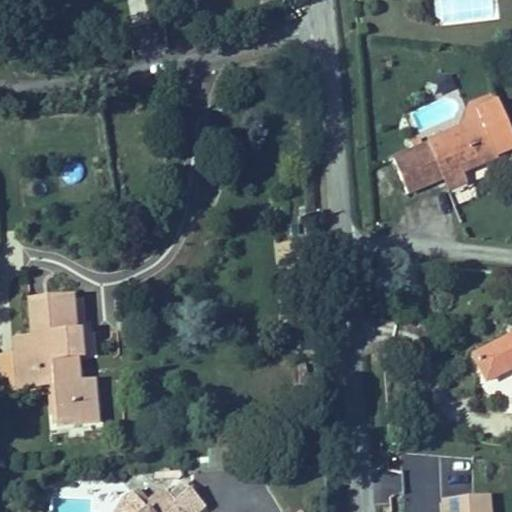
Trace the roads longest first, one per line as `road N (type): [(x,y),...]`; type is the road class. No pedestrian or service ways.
road 1 (tertiary): [(324,29),(357,511)]
road 2 (unclassified): [(0,96),(200,61),(324,29)]
road 3 (unknown): [(511,418),(473,415),(446,400),(406,334),(345,323)]
